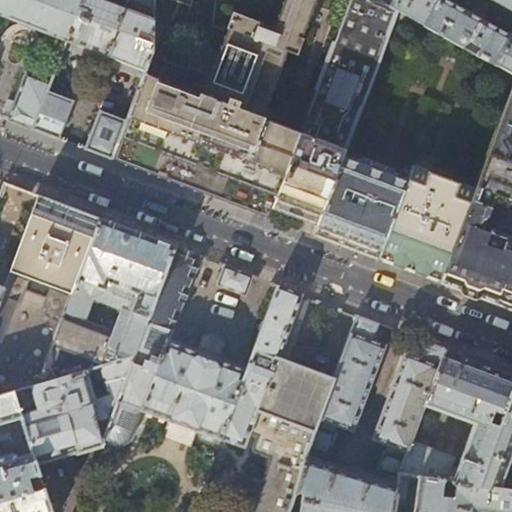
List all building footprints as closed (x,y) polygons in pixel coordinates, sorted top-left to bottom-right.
[(80,0),(0,0),(0,15),(66,41),(80,0)] [(125,0),(123,7),(105,0),(80,0),(66,41),(145,70),(153,51),(154,0),(125,0)] [(218,0),(222,27),(228,29),(202,96),(144,74),(126,121),(112,159),(147,173),(201,193),(244,209),(268,218),(271,208),(300,133),(262,119),(287,52),(324,66),(349,0),(218,0)] [(397,11),(389,6),(378,0),(349,0),(324,66),(300,133),(271,208),(292,216),(316,224),(345,149),(397,11)] [(431,0),(392,0),(389,6),(397,11),(424,25),(437,0),(431,0)] [(511,0),(437,0),(424,25),(457,43),(495,64),(508,41),(510,36),(444,0),(493,0),(511,10),(511,0)] [(511,43),(508,41),(495,64),(511,73),(511,43)] [(0,115),(0,117),(32,129),(47,91),(50,83),(32,75),(29,75),(26,76),(24,78),(14,103),(8,100),(2,115),(1,114),(0,115)] [(511,90),(475,189),(440,283),(457,289),(489,301),(511,310),(511,309),(511,239),(487,230),(486,232),(481,230),(485,220),(484,219),(492,196),(511,203),(511,90)] [(47,91),(32,129),(49,136),(59,139),(74,102),(47,91)] [(95,153),(112,159),(126,121),(100,111),(85,149),(95,153)] [(316,224),(313,235),(333,242),(358,252),(377,259),(397,205),(408,174),(392,168),(391,171),(361,159),(362,156),(345,149),(316,224)] [(408,174),(397,205),(377,259),(410,272),(440,283),(475,189),(411,165),(408,174)] [(72,293),(100,218),(68,207),(39,195),(11,271),(72,293)] [(134,356),(175,247),(138,233),(100,218),(72,293),(69,301),(39,383),(81,371),(99,366),(134,356)] [(185,250),(175,247),(134,356),(101,447),(104,448),(110,449),(117,449),(124,447),(130,443),(132,440),(136,435),(144,411),(244,447),(250,432),(258,435),(253,450),(271,457),(253,511),(289,511),(292,504),(296,491),(306,457),(308,450),(314,432),(334,378),(299,365),(278,357),(302,294),(286,289),(276,285),(245,369),(169,341),(201,256),(185,250)] [(216,284),(245,294),(253,276),(224,265),(216,284)] [(9,278),(5,289),(0,302),(0,395),(13,391),(39,383),(69,301),(49,294),(45,302),(26,295),(29,286),(9,278)] [(358,316),(334,378),(314,432),(308,450),(328,456),(336,433),(334,432),(337,425),(352,431),(384,345),(379,343),(372,340),(379,324),(358,316)] [(424,404),(446,349),(427,342),(424,341),(417,357),(405,353),(373,438),(388,444),(385,452),(383,451),(377,470),(398,478),(398,475),(398,473),(411,441),(424,404)] [(511,373),(481,362),(446,349),(424,404),(473,422),(456,466),(451,464),(453,457),(411,441),(398,473),(477,484),(511,392),(511,373)] [(101,447),(134,356),(99,366),(107,394),(89,399),(81,371),(39,383),(13,391),(22,418),(33,453),(37,464),(76,452),(79,453),(101,447)] [(13,391),(0,395),(0,511),(52,511),(37,464),(33,453),(19,457),(18,456),(13,453),(0,457),(0,424),(22,418),(13,391)] [(511,392),(477,484),(500,488),(511,455),(511,392)] [(392,511),(396,485),(306,457),(296,491),(301,493),(298,511),(392,511)] [(477,484),(398,473),(398,475),(398,478),(396,485),(392,511),(511,511),(511,489),(500,488),(477,484)]
